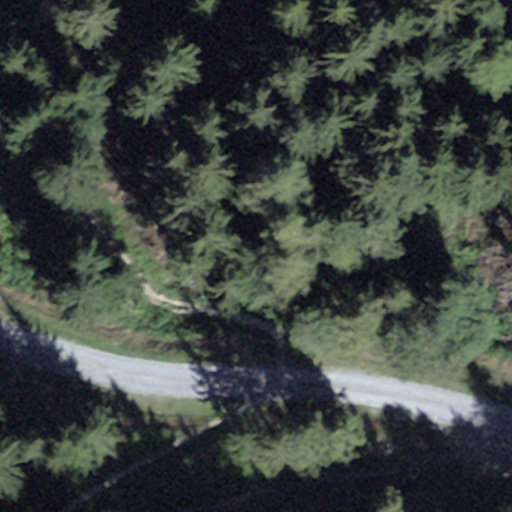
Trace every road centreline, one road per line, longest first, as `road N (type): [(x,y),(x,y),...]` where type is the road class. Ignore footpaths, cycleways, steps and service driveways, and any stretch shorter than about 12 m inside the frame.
road 1 (track): [(509,388),(134,361)]
road 2 (track): [(134,361),(0,327)]
